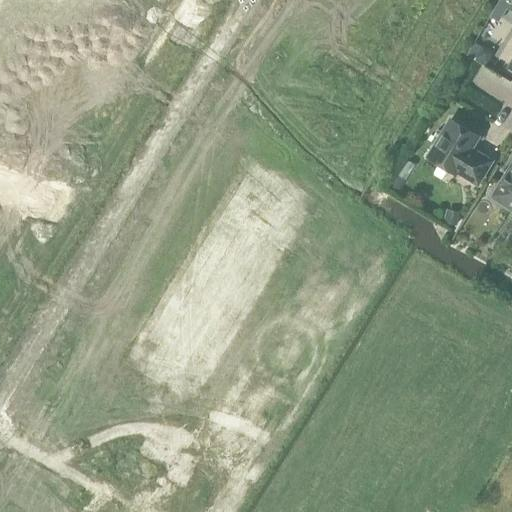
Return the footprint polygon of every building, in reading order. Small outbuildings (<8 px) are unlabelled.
[(402,0),(398,7),(416,20),(430,0),(402,0)] [(260,49),(242,80),(266,96),(287,64),(260,49)] [(291,65),(271,97),(282,105),(301,73),(291,65)] [(305,75),(286,107),(297,112),(316,81),(305,75)] [(319,83),(301,114),(311,120),(328,89),(319,83)] [(335,91),(316,123),(335,136),(354,102),(335,91)] [(244,121),(240,134),(247,136),(251,124),(244,121)] [(479,185),(492,163),(472,151),(479,138),(452,121),(429,159),(457,176),(458,173),(479,185)] [(254,124),(250,137),(255,140),(260,126),(254,124)] [(278,135),(273,147),(278,149),(285,138),(278,135)] [(287,140),(281,151),(287,152),(292,141),(287,140)] [(303,146),(296,158),(302,161),(308,148),(303,146)] [(407,146),(399,159),(413,167),(420,154),(407,146)] [(231,147),(229,157),(234,159),(237,147),(231,147)] [(239,149),(236,160),(241,162),(245,151),(239,149)] [(286,164),(282,173),(287,175),(291,166),(286,164)] [(511,209),(511,169),(494,198),(511,209)] [(195,171),(175,212),(195,223),(220,187),(195,171)] [(389,174),(384,183),(398,191),(403,182),(389,174)] [(284,178),(269,219),(285,227),(307,189),(284,178)] [(253,181),(234,221),(253,231),(272,193),(253,181)] [(225,186),(202,225),(220,236),(241,197),(225,186)] [(447,209),(443,222),(456,225),(457,225),(460,212),(447,209)] [(130,401),(128,408),(150,414),(152,406),(130,401)] [(213,401),(200,422),(246,450),(259,429),(213,401)] [(219,511),(225,501),(216,497),(229,473),(208,463),(183,511),(219,511)]
